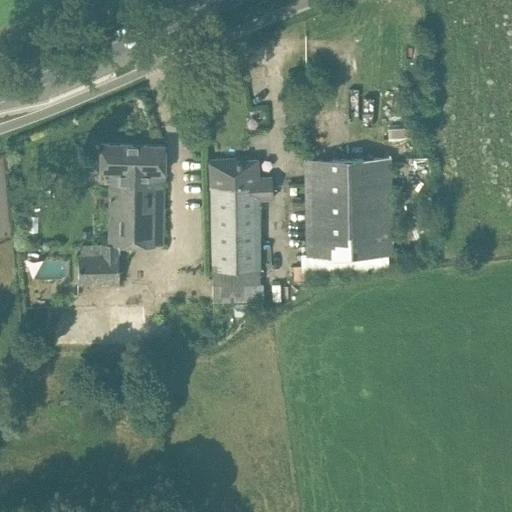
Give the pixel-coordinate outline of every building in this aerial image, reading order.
[(101,143),(100,163),(100,171),(109,171),(106,243),(81,243),(80,254),(77,254),(76,284),(118,286),(119,243),(160,245),(163,145),(101,143)] [(255,301),(255,283),(259,283),(258,199),(272,198),(271,176),(258,177),(257,158),(228,160),(228,158),(209,159),(210,185),(209,185),(209,187),(210,187),(212,302),(255,301)] [(391,253),(390,178),(389,158),(305,159),(306,179),(307,273),(380,271),(380,267),(387,267),(387,253),(391,253)] [(116,293),(101,293),(102,334),(117,334),(116,317),(116,293)] [(152,293),(137,293),(138,334),(153,334),(152,318),(152,293)] [(250,303),(234,303),(235,315),(250,315),(250,303)]
